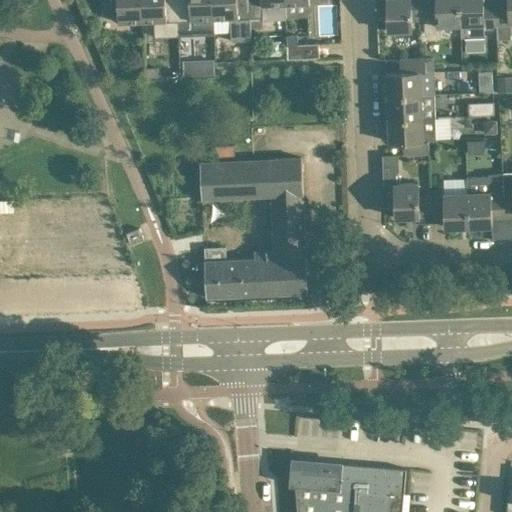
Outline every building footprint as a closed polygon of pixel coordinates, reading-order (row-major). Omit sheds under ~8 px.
[(143,20),(142,0),(101,0),(102,14),(119,13),(119,21),(143,20)] [(142,0),(143,20),(154,19),(155,36),(179,35),(177,0),(142,0)] [(177,0),(179,35),(204,34),(215,33),(214,17),(213,0),(177,0)] [(250,17),(249,0),(213,0),(214,17),(231,16),(232,39),(251,38),(251,27),(250,17)] [(249,0),(250,17),(262,17),(287,16),(286,3),(285,0),(249,0)] [(423,18),(421,0),(387,0),(389,30),(411,29),(410,19),(423,18)] [(421,0),(423,18),(424,18),(425,40),(442,39),(441,22),(460,21),(461,37),(462,37),(459,0),(421,0)] [(459,0),(462,37),(485,36),(485,25),(497,25),(495,1),(484,2),(483,0),(459,0)] [(511,34),(511,33),(511,0),(508,0),(509,1),(495,1),(497,25),(497,39),(511,39),(511,34)] [(250,17),(251,27),(263,26),(262,17),(250,17)] [(288,58),(320,56),(319,42),(298,43),(298,34),(287,35),(288,58)] [(401,71),(387,71),(388,95),(423,93),(423,94),(435,94),(434,69),(425,70),(425,57),(400,58),(401,71)] [(425,57),(425,70),(434,69),(434,57),(425,57)] [(214,58),(205,59),(206,74),(215,73),(214,58)] [(156,75),(156,70),(152,66),(147,67),(147,76),(156,75)] [(479,68),(479,90),(493,89),(493,68),(479,68)] [(499,90),(511,89),(511,77),(499,78),(499,90)] [(436,116),(435,94),(423,94),(423,93),(388,95),(389,118),(436,116)] [(495,101),(471,102),(471,114),(495,113),(495,101)] [(430,152),(429,141),(437,140),(436,116),(389,118),(390,141),(403,140),(404,153),(430,152)] [(489,120),(485,125),(485,132),(497,132),(496,120),(489,120)] [(235,156),(235,143),(215,144),(215,157),(235,156)] [(207,295),(308,291),(302,156),(201,161),(202,197),(271,194),(274,250),(255,251),(256,257),(227,258),(226,245),(205,246),(207,295)] [(418,181),(415,181),(397,182),(396,171),(399,171),(399,163),(383,163),(385,210),(396,210),(396,216),(419,215),(420,221),(432,220),(431,194),(419,194),(418,181)] [(511,171),(503,172),(505,217),(511,217),(511,171)] [(505,217),(503,172),(488,173),(489,176),(468,177),(468,190),(468,192),(469,225),(492,224),(492,218),(505,217)] [(469,225),(468,192),(445,192),(444,194),(431,194),(432,220),(445,220),(446,226),(469,225)] [(127,232),(131,243),(144,238),(140,227),(127,232)] [(402,511),(407,467),(373,464),(372,469),(341,467),(342,461),(293,457),(294,456),(292,455),(290,483),(296,484),(298,511),(402,511)]
